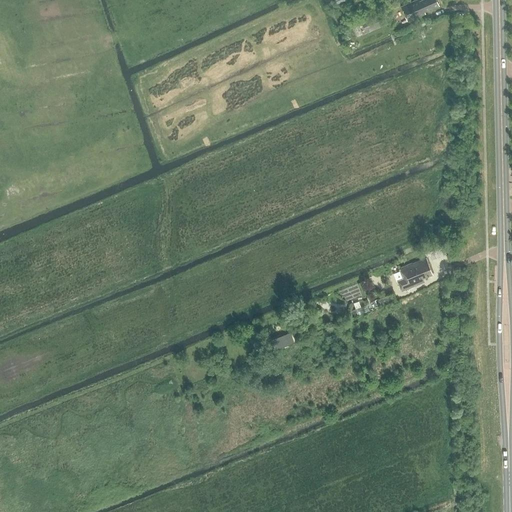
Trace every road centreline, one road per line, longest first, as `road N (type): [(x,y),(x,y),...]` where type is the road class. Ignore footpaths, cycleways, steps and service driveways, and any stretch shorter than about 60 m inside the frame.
road 1 (primary): [(503,216),(498,344),(507,439)]
road 2 (primary): [(498,0),(503,216)]
